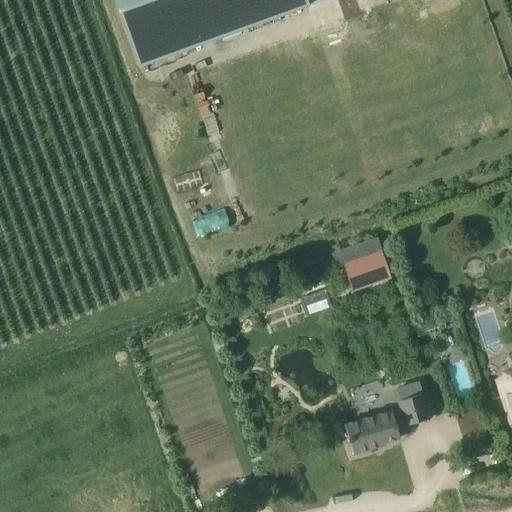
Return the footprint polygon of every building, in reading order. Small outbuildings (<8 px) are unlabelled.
[(304,0),(114,0),(138,67),(307,6),(304,0)] [(380,252),(343,265),(353,292),(390,278),(380,252)] [(500,375),(497,381),(511,426),(511,368),(500,372),(500,375)] [(347,442),(349,442),(353,455),(385,445),(384,443),(399,439),(395,426),(404,423),(405,426),(429,419),(422,394),(397,402),(400,410),(391,412),(391,411),(344,425),(348,438),(346,438),(347,442)] [(461,511),(446,453),(414,461),(426,511),(461,511)] [(493,455),(469,457),(473,511),(497,509),(493,455)] [(395,480),(378,484),(375,472),(365,474),(366,481),(369,480),(376,511),(387,511),(402,508),(395,480)]
